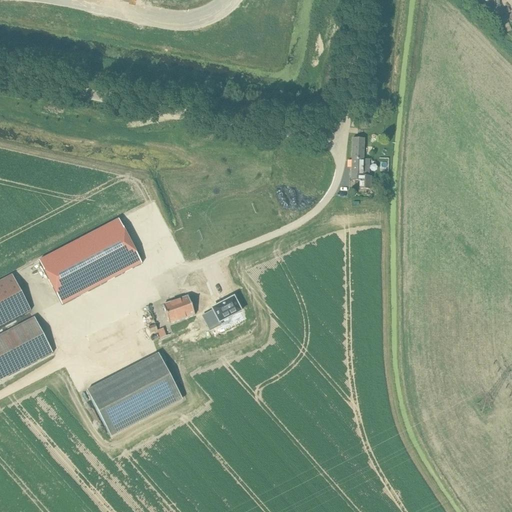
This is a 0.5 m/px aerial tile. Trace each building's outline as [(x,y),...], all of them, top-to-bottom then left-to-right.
[(370,160),(363,159),(364,139),(353,138),(352,160),(370,160)] [(373,143),(373,155),(381,155),(381,143),(373,143)] [(370,189),(371,177),(371,169),(375,169),(375,161),(370,160),(352,160),(351,181),(359,181),(358,189),(370,189)] [(119,220),(39,261),(48,278),(62,306),(142,264),(141,263),(134,250),(119,220)] [(12,275),(0,281),(0,326),(31,311),(12,275)] [(157,283),(73,317),(80,335),(168,300),(162,284),(158,286),(157,283)] [(170,323),(194,315),(188,297),(164,306),(170,323)] [(212,313),(201,317),(206,331),(218,326),(218,325),(239,316),(233,301),(225,305),(219,307),(211,311),(212,313)] [(0,380),(52,353),(34,318),(0,335),(0,380)] [(151,333),(158,331),(155,325),(149,327),(151,333)] [(171,325),(165,327),(167,335),(174,333),(171,325)] [(111,438),(183,400),(158,354),(87,391),(111,438)] [(2,402),(7,413),(77,380),(72,369),(2,402)] [(20,438),(71,417),(66,404),(55,409),(53,402),(45,405),(46,407),(12,420),(20,438)] [(92,408),(21,440),(26,451),(32,448),(35,455),(92,429),(88,419),(96,416),(92,408)] [(101,428),(31,459),(37,471),(107,440),(101,428)]
